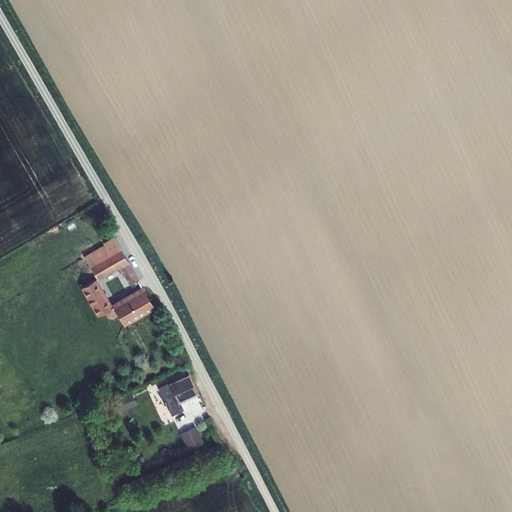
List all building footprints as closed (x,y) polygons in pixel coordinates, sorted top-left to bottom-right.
[(128,288),(139,282),(115,240),(105,246),(106,248),(111,255),(90,266),(97,278),(116,268),(128,288)] [(106,248),(86,259),(90,266),(111,255),(106,248)] [(113,307),(97,278),(82,287),(99,316),(105,312),(108,317),(112,318),(118,315),(124,325),(154,308),(143,290),(113,307)] [(158,388),(172,416),(184,410),(179,401),(198,393),(189,374),(158,388)] [(131,392),(114,400),(120,411),(137,403),(131,392)] [(203,444),(195,428),(182,434),(189,450),(203,444)]
